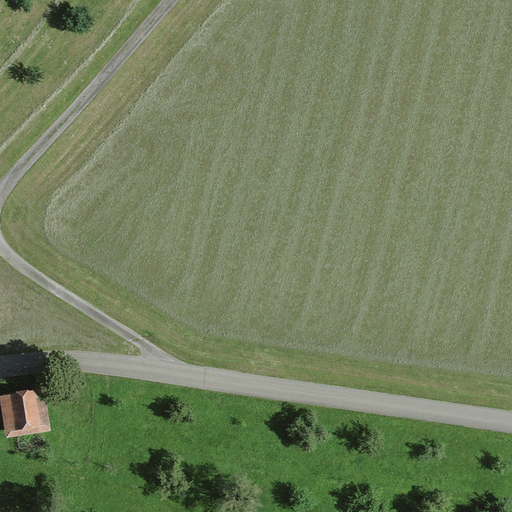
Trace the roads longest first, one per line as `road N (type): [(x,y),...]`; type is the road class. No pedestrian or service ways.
road 1 (unclassified): [(511,422),(120,365),(0,367)]
road 2 (track): [(168,0),(0,194)]
road 3 (track): [(0,245),(146,345),(169,373)]
